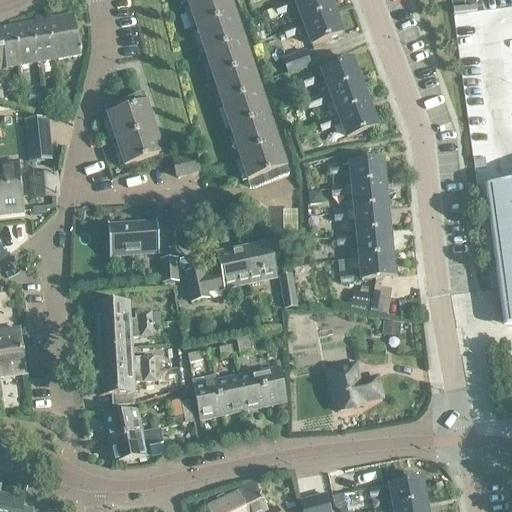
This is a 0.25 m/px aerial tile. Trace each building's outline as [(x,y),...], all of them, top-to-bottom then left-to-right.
[(228,0),(185,0),(249,189),(254,189),(288,178),(285,170),(251,68),(228,0)] [(299,0),(294,2),(302,24),(333,13),(327,0),(299,0)] [(286,4),(274,9),(277,17),(289,13),(286,4)] [(333,13),(302,24),(311,47),(341,36),(333,13)] [(73,16),(11,27),(0,28),(0,70),(5,70),(80,57),(80,53),(81,53),(80,48),(79,48),(73,16)] [(294,27),(282,31),(285,40),(297,35),(294,27)] [(262,33),(254,36),(257,44),(265,41),(262,33)] [(281,61),(287,77),(312,68),(306,52),(281,61)] [(329,95),(359,83),(351,62),(321,73),(329,95)] [(313,77),(301,81),(304,89),(316,85),(313,77)] [(329,95),(337,116),(367,104),(359,83),(329,95)] [(6,85),(1,86),(1,87),(2,97),(9,96),(6,85)] [(41,95),(27,94),(27,105),(41,105),(41,95)] [(145,104),(142,97),(104,109),(124,169),(163,156),(145,104)] [(321,97),(305,104),(308,112),(324,106),(321,97)] [(340,125),(346,140),(376,129),(367,104),(337,116),(330,118),(333,127),(340,125)] [(330,118),(318,123),(321,132),(333,127),(330,118)] [(52,161),(47,119),(24,122),(29,163),(52,161)] [(198,174),(195,159),(172,164),(176,179),(198,174)] [(381,162),(341,166),(342,176),(350,175),(351,186),(383,183),(381,162)] [(0,165),(0,216),(23,214),(17,164),(0,165)] [(341,166),(328,168),(329,177),(342,176),(341,166)] [(351,186),(353,211),(386,208),(383,183),(351,186)] [(511,185),(489,189),(503,289),(508,328),(511,327),(511,185)] [(343,187),(330,188),(331,198),(344,197),(343,187)] [(353,211),(345,212),(346,222),(354,221),(356,235),(388,232),(386,208),(353,211)] [(345,212),(332,213),(333,223),(346,222),(345,212)] [(158,256),(156,224),(136,225),(136,227),(130,227),(130,225),(107,227),(109,259),(158,256)] [(356,235),(358,259),(390,255),(388,232),(356,235)] [(348,236),(335,237),(336,247),(349,246),(348,236)] [(242,250),(250,285),(275,280),(268,244),(242,250)] [(185,275),(191,304),(208,300),(207,294),(224,290),(225,291),(250,285),(242,250),(217,255),(221,275),(204,279),(202,271),(185,275)] [(393,279),(390,255),(358,259),(359,272),(351,273),(352,283),(393,279)] [(176,260),(160,261),(161,285),(177,284),(176,260)] [(352,283),(351,273),(338,274),(339,285),(352,284),(352,283)] [(285,312),(299,310),(294,277),(279,279),(285,312)] [(353,294),(351,310),(369,312),(371,297),(353,294)] [(128,304),(94,306),(95,320),(98,322),(98,329),(153,326),(160,325),(159,314),(151,315),(151,314),(134,315),(135,322),(129,322),(128,304)] [(131,350),(130,341),(154,339),(153,326),(98,329),(99,336),(96,338),(97,352),(131,350)] [(0,333),(0,378),(25,375),(19,331),(0,333)] [(240,355),(254,352),(251,338),(237,341),(240,355)] [(233,357),(231,349),(218,351),(220,360),(233,357)] [(131,359),(131,350),(97,352),(98,365),(100,367),(101,374),(162,370),(161,358),(153,358),(131,359)] [(203,363),(201,355),(188,357),(190,366),(203,363)] [(376,381),(359,384),(355,366),(326,372),(330,392),(332,392),(337,414),(362,408),(361,402),(380,398),(376,381)] [(162,370),(101,374),(101,381),(99,383),(100,397),(111,397),(111,408),(134,406),(133,386),(163,384),(162,370)] [(278,370),(237,379),(244,413),(285,404),(278,370)] [(191,384),(199,422),(222,417),(215,383),(214,379),(191,384)] [(215,383),(222,417),(244,413),(237,379),(215,383)] [(179,401),(183,419),(184,425),(193,423),(188,399),(179,401)] [(107,442),(141,435),(136,412),(102,419),(107,442)] [(153,432),(141,435),(107,442),(112,465),(150,457),(148,447),(162,444),(159,431),(153,432)] [(393,510),(425,504),(420,482),(388,488),(393,510)] [(266,511),(254,485),(234,495),(242,511),(277,511),(276,510),(271,511),(266,511)] [(380,488),(367,491),(369,500),(382,498),(380,488)] [(208,511),(242,511),(234,495),(207,509),(208,511)] [(343,495),(331,498),(333,509),(346,507),(343,495)] [(22,511),(23,506),(13,504),(14,499),(0,496),(0,511),(22,511)] [(312,500),(315,511),(329,511),(325,496),(312,500)] [(315,511),(312,500),(299,504),(301,511),(315,511)]
